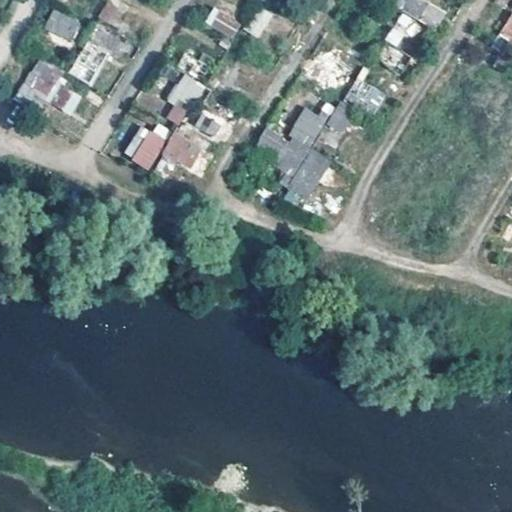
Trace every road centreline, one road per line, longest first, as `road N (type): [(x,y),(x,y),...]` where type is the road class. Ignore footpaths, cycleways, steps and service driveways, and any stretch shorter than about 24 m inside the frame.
road 1 (residential): [(348,246),(360,197),(486,0)]
road 2 (residential): [(208,211),(338,0)]
road 3 (residential): [(71,175),(183,0)]
road 4 (residential): [(208,211),(172,216),(71,175)]
road 5 (residential): [(348,246),(294,241),(208,211)]
road 6 (residential): [(465,277),(348,246)]
